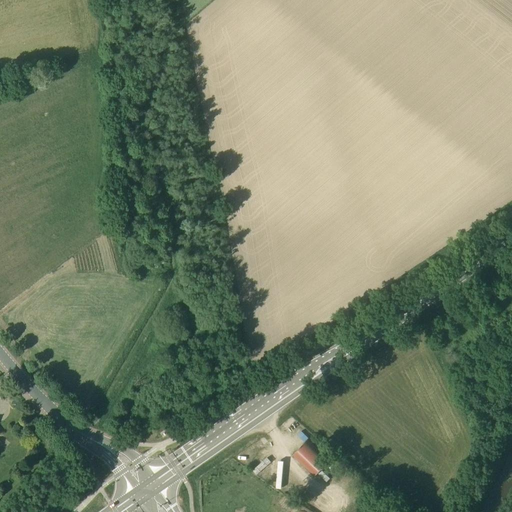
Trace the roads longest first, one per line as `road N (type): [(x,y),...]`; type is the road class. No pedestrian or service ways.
road 1 (primary): [(153,485),(511,238)]
road 2 (tertiary): [(101,444),(55,416),(0,353)]
